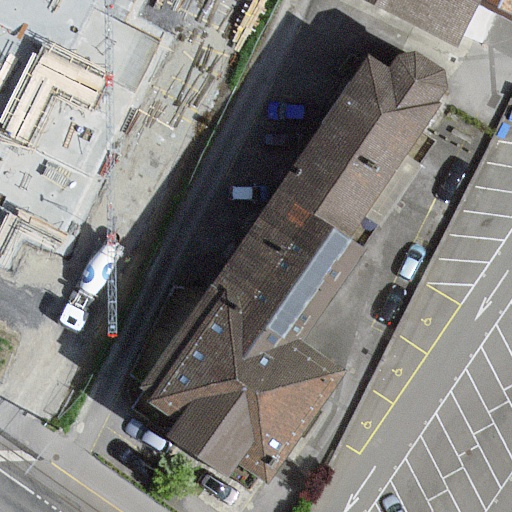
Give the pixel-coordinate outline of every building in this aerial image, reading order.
[(129,21),(139,0),(0,0),(0,256),(11,262),(25,233),(62,251),(166,39),(129,21)] [(357,0),(447,45),(469,0),(357,0)] [(511,0),(486,0),(511,12),(511,0)] [(360,65),(276,196),(347,242),(425,120),(436,102),(439,98),(442,93),(447,85),(443,70),(419,53),(398,56),(394,62),(391,67),(368,52),(360,65)] [(301,344),(361,251),(347,242),(276,196),(216,290),(301,344)] [(270,477),(340,369),(301,344),(216,290),(146,398),(180,420),(169,437),(229,475),(240,458),(270,477)]
